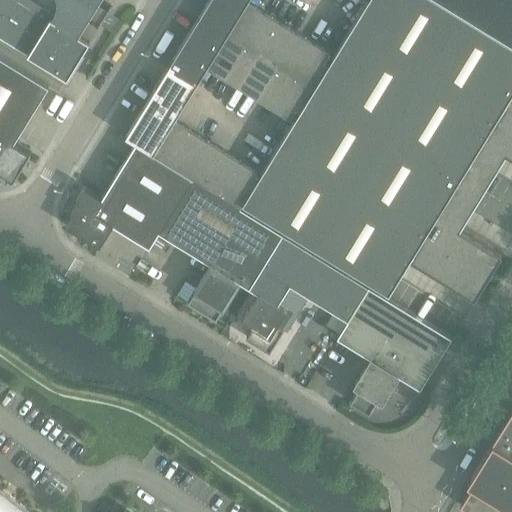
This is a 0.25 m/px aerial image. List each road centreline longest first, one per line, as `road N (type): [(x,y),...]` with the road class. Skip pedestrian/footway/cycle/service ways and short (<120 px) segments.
road 1 (unclassified): [(399,466),(18,230)]
road 2 (unclassified): [(18,230),(161,0)]
road 3 (unclassified): [(511,288),(399,466)]
road 4 (unclassified): [(432,487),(511,361)]
road 5 (residential): [(99,489),(0,414)]
